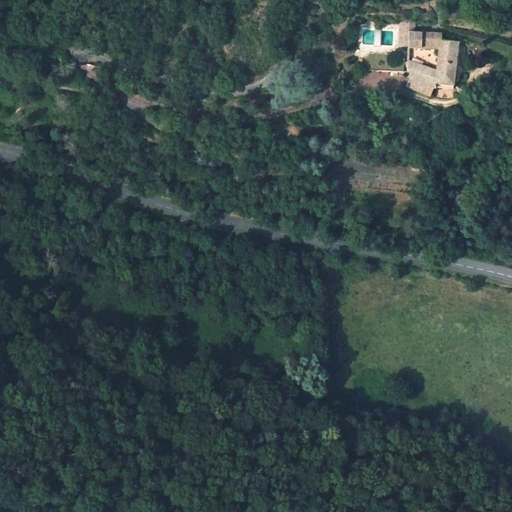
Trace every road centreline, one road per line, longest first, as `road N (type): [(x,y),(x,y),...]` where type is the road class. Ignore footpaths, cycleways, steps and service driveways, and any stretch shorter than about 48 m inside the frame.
road 1 (tertiary): [(511,280),(224,226),(0,153)]
road 2 (unclassified): [(0,47),(53,36),(175,88),(231,92),(266,76),(302,0)]
